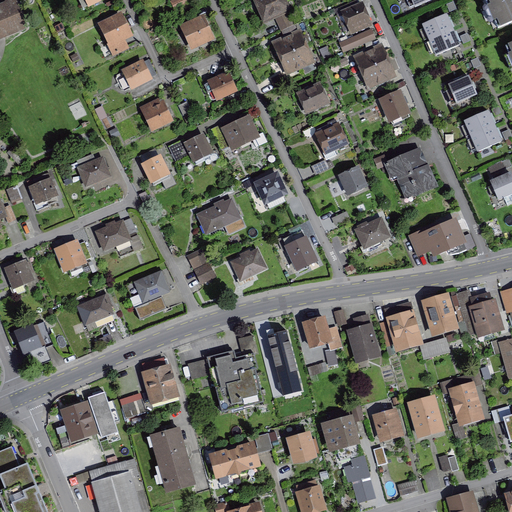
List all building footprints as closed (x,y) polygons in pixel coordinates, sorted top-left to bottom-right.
[(7,4),(0,7),(0,37),(26,27),(14,0),(13,0),(6,3),(7,4)] [(85,0),(90,9),(109,0),(85,0)] [(287,0),(256,0),(254,1),(263,23),(292,10),(287,0)] [(511,0),(485,0),(498,28),(511,22),(511,0)] [(364,4),(340,13),(349,35),(373,26),(364,4)] [(122,14),(98,25),(114,58),(130,51),(125,41),(133,38),(122,14)] [(423,26),(429,40),(453,30),(450,23),(446,15),(423,26)] [(203,17),(181,27),(193,53),(215,43),(203,17)] [(339,43),(344,54),(376,41),(371,30),(339,43)] [(429,40),(436,55),(459,45),(456,37),(453,30),(429,40)] [(274,42),(281,59),(308,47),(301,31),(274,42)] [(354,56),(362,73),(389,61),(382,44),(354,56)] [(281,59),(288,76),(315,64),(308,47),(281,59)] [(142,61),(122,72),(133,92),(153,81),(142,61)] [(362,73),(370,90),(397,77),(389,61),(362,73)] [(228,72),(208,81),(218,103),(238,94),(228,72)] [(468,77),(449,85),(451,89),(444,92),(448,102),(455,99),(457,103),(476,95),(473,86),(468,77)] [(323,84),(297,96),(306,116),(332,104),(323,84)] [(401,91),(379,101),(389,125),(412,115),(401,91)] [(162,98),(141,108),(153,135),(175,125),(162,98)] [(465,122),(471,137),(495,126),(488,111),(465,122)] [(250,116),(221,130),(232,152),(261,138),(250,116)] [(340,122),(315,133),(325,155),(350,144),(340,122)] [(471,137),(478,152),(501,141),(495,126),(471,137)] [(204,134),(185,143),(194,163),(214,154),(204,134)] [(170,145),(175,158),(188,152),(183,140),(170,145)] [(142,156),(146,163),(160,154),(156,148),(142,156)] [(423,148),(388,162),(395,181),(400,179),(408,199),(438,187),(423,148)] [(161,156),(142,165),(152,186),(171,176),(161,156)] [(103,157),(78,167),(86,187),(111,177),(103,157)] [(360,167),(339,176),(348,196),(369,187),(360,167)] [(279,173),(256,184),(266,207),(289,196),(279,173)] [(511,176),(510,173),(491,182),(499,200),(504,197),(507,205),(511,203),(511,176)] [(53,180),(30,188),(37,207),(60,199),(53,180)] [(23,200),(18,186),(8,190),(13,203),(23,200)] [(232,200),(198,216),(208,237),(242,221),(232,200)] [(1,201),(0,201),(0,222),(9,219),(1,201)] [(383,218),(356,229),(365,250),(392,239),(383,218)] [(125,222),(97,232),(105,254),(133,243),(125,222)] [(454,222),(424,235),(430,249),(433,248),(435,253),(462,241),(467,250),(475,247),(470,234),(461,238),(454,222)] [(419,254),(430,249),(424,235),(423,232),(411,237),(419,254)] [(308,237),(286,246),(299,274),(320,264),(308,237)] [(77,242),(54,252),(64,275),(88,265),(77,242)] [(267,270),(257,249),(231,262),(241,283),(267,270)] [(201,250),(186,257),(194,271),(208,264),(201,250)] [(27,261),(5,270),(13,292),(36,283),(27,261)] [(163,272),(136,283),(145,304),(135,308),(140,320),(166,309),(161,294),(167,291),(164,284),(168,283),(163,272)] [(494,311),(489,294),(471,300),(469,292),(457,295),(456,295),(452,296),(459,321),(458,322),(462,334),(468,332),(468,335),(477,332),(478,336),(500,329),(496,318),(499,317),(497,310),(494,311)] [(108,296),(79,307),(86,324),(88,323),(91,330),(114,320),(108,307),(111,305),(108,296)] [(444,297),(427,302),(436,332),(453,327),(444,297)] [(411,303),(385,310),(389,327),(393,326),(399,348),(418,343),(413,324),(416,323),(411,303)] [(335,313),(338,325),(346,323),(342,311),(335,313)] [(361,329),(350,332),(357,358),(365,356),(365,359),(378,355),(367,317),(359,319),(361,329)] [(324,318),(304,324),(311,347),(328,342),(330,349),(342,346),(336,327),(327,330),(324,318)] [(44,322),(17,333),(21,343),(18,344),(22,353),(28,350),(32,360),(41,364),(50,360),(45,347),(53,344),(44,322)] [(384,323),(380,324),(385,344),(390,343),(384,323)] [(290,326),(266,333),(274,360),(297,353),(290,326)] [(445,338),(428,343),(431,355),(449,350),(445,338)] [(511,376),(511,339),(500,343),(510,377),(511,376)] [(431,355),(428,343),(421,345),(424,357),(431,355)] [(235,355),(186,367),(190,383),(211,377),(220,415),(264,404),(253,358),(237,362),(235,355)] [(313,374),(328,369),(326,361),(310,367),(313,374)] [(172,366),(143,374),(152,406),(181,398),(172,366)] [(478,373),(441,383),(443,390),(452,387),(462,422),(480,417),(471,388),(481,385),(478,373)] [(276,398),(284,395),(277,375),(269,378),(276,398)] [(104,392),(88,398),(102,438),(118,432),(104,392)] [(142,393),(121,398),(126,418),(147,413),(142,393)] [(436,398),(409,406),(419,441),(446,433),(436,398)] [(83,404),(66,410),(70,424),(67,425),(71,439),(93,432),(83,404)] [(398,412),(374,419),(382,445),(406,438),(398,412)] [(511,414),(503,417),(509,437),(511,436),(511,414)] [(354,418),(322,427),(330,456),(362,447),(354,418)] [(461,423),(452,425),(455,433),(457,439),(465,437),(461,423)] [(181,429),(151,438),(167,496),(197,487),(181,429)] [(261,451),(273,449),(272,440),(278,439),(277,431),(257,435),(261,451)] [(311,434),(286,442),(295,468),(320,459),(311,434)] [(255,445),(233,451),(239,475),(261,469),(255,445)] [(0,451),(0,474),(19,467),(11,447),(0,451)] [(375,449),(379,465),(388,463),(384,447),(375,449)] [(233,451),(210,457),(217,481),(239,475),(233,451)] [(457,455),(441,457),(444,472),(459,469),(457,455)] [(19,467),(0,474),(0,476),(5,489),(1,491),(10,511),(14,511),(15,511),(14,511),(47,511),(27,463),(19,467)] [(141,511),(130,473),(92,484),(100,511),(141,511)] [(366,475),(351,479),(359,506),(376,501),(371,482),(368,483),(366,475)] [(328,511),(321,488),(297,495),(301,511),(328,511)] [(474,511),(470,494),(451,499),(454,511),(474,511)]
